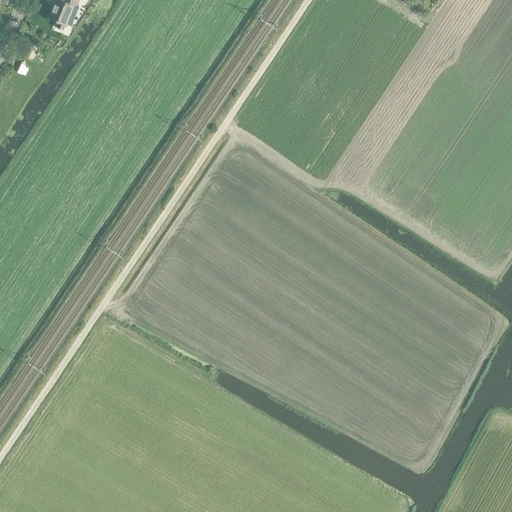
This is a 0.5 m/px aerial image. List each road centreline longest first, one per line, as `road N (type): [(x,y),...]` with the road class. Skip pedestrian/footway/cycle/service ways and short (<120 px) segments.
road 1 (unclassified): [(0,459),(308,0)]
road 2 (track): [(0,185),(125,0)]
